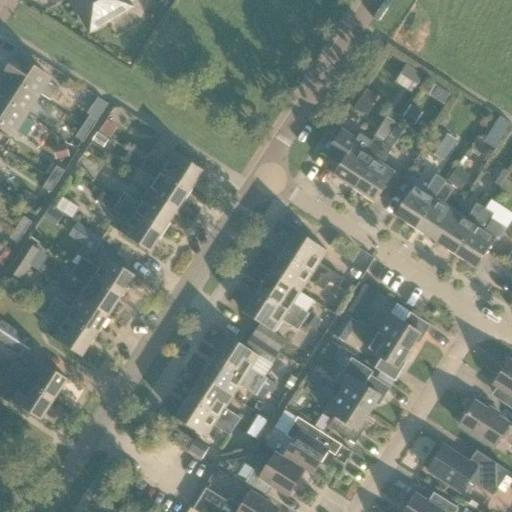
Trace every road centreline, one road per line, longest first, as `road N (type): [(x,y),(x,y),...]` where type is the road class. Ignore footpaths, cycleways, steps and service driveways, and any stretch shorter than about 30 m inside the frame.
road 1 (unclassified): [(43,511),(263,174)]
road 2 (residential): [(481,315),(263,174)]
road 3 (residential): [(354,511),(481,315)]
road 4 (unclassified): [(263,174),(374,0)]
